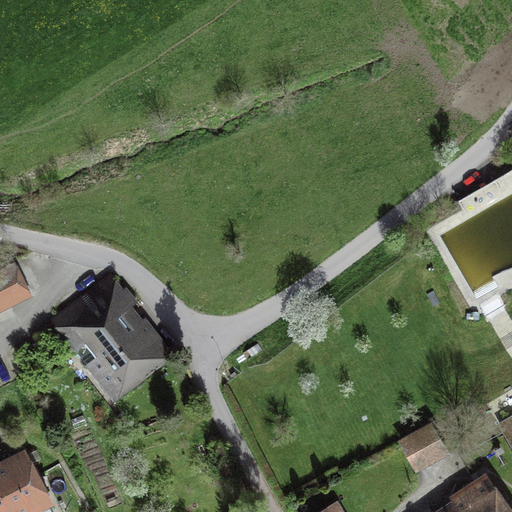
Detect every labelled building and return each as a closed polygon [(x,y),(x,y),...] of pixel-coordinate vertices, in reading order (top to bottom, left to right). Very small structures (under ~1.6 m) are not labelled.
[(19,265),(0,274),(0,285),(10,306),(33,295),(19,265)] [(113,401),(174,355),(111,272),(50,319),(113,401)] [(0,311),(10,306),(0,285),(0,311)] [(511,415),(510,413),(496,421),(511,448),(511,415)] [(429,428),(401,443),(415,469),(443,454),(429,428)] [(55,503),(25,445),(0,457),(0,495),(8,511),(52,511),(50,506),(55,503)] [(511,511),(511,507),(487,470),(449,495),(451,498),(428,511),(511,511)] [(0,511),(8,511),(0,495),(0,511)] [(314,511),(345,511),(338,499),(314,511)]
